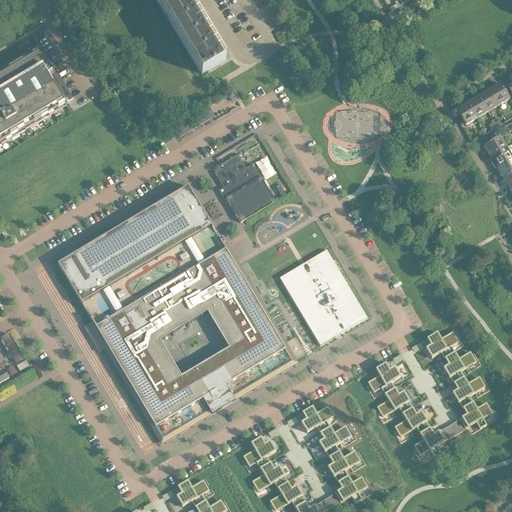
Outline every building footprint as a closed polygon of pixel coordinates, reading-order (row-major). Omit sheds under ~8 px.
[(156,0),(201,74),(207,71),(225,60),(189,0),(156,0)] [(54,67),(50,70),(46,73),(45,71),(49,68),(37,48),(30,52),(0,70),(0,145),(59,111),(59,110),(66,106),(64,104),(73,99),(64,84),(63,84),(62,81),(54,67)] [(219,92),(228,86),(225,79),(215,85),(219,92)] [(498,84),(498,85),(489,90),(498,106),(509,99),(500,84),(499,84),(499,83),(498,84)] [(487,90),(488,91),(478,97),(487,112),(498,106),(489,90),(488,91),(488,90),(487,90)] [(476,96),(477,98),(467,103),(477,119),(487,112),(478,97),(477,96),(476,96)] [(465,103),(466,104),(456,110),(465,125),(477,119),(467,103),(467,104),(466,102),(465,103)] [(195,128),(214,117),(207,105),(172,126),(179,137),(192,130),(191,128),(194,127),(195,128)] [(484,148),(485,147),(490,157),(506,148),(499,137),(484,146),(484,147),(483,147),(484,148)] [(511,151),(509,153),(506,148),(490,157),(489,158),(490,158),(491,158),(493,161),(491,162),(495,169),(497,168),(511,158),(511,151)] [(222,171),(215,175),(223,188),(221,189),(222,189),(220,190),(220,191),(219,191),(219,192),(220,193),(221,194),(222,194),(225,198),(240,223),(275,202),(260,177),(253,165),(246,169),(237,155),(219,166),(222,171)] [(511,173),(511,158),(497,168),(496,169),(496,170),(498,169),(503,179),(511,173)] [(511,173),(503,179),(504,179),(502,180),(503,180),(504,180),(510,189),(511,188),(511,173)] [(222,245),(208,220),(199,226),(187,207),(196,201),(187,187),(129,221),(167,285),(225,251),(222,245)] [(208,220),(196,201),(187,207),(199,226),(208,220)] [(92,323),(162,440),(292,362),(225,251),(167,285),(129,221),(57,264),(92,323)] [(326,251),(279,279),(320,346),(366,318),(326,251)] [(90,324),(85,326),(89,336),(94,334),(90,324)] [(433,344),(425,349),(431,359),(444,351),(447,357),(454,353),(451,347),(457,344),(451,333),(440,340),(436,333),(430,337),(433,344)] [(9,335),(0,341),(14,364),(23,359),(9,335)] [(451,363),(442,369),(449,379),(449,378),(453,384),(456,382),(463,378),(460,372),(474,364),(468,353),(458,359),(454,353),(447,357),(451,363)] [(19,372),(28,366),(25,361),(16,366),(19,372)] [(10,377),(19,372),(15,366),(7,371),(10,377)] [(379,376),(368,382),(374,393),(381,389),(384,395),(391,391),(387,385),(400,377),(394,367),(386,372),(382,366),(375,370),(379,376)] [(0,382),(9,378),(5,372),(0,375),(0,382)] [(460,388),(452,393),(458,404),(458,403),(462,409),(465,407),(472,403),(469,397),(483,388),(477,378),(467,384),(463,378),(456,382),(460,388)] [(388,401),(377,407),(383,418),(398,409),(402,415),(408,411),(408,410),(412,408),(408,403),(409,402),(403,392),(395,397),(391,391),(384,395),(388,401)] [(469,413),(459,419),(465,430),(475,424),(479,430),(486,426),(482,420),(491,414),(484,404),(476,409),(472,403),(465,407),(469,413)] [(309,418),(300,423),(306,433),(319,426),(323,432),(330,427),(326,421),(332,418),(326,407),(316,414),(312,407),(305,411),(309,418)] [(405,421),(395,427),(401,437),(416,429),(419,435),(426,431),(426,430),(429,428),(426,423),(427,422),(421,412),(412,417),(408,411),(402,415),(405,421)] [(326,438),(318,443),(324,453),(325,452),(328,458),(332,456),(339,452),(335,446),(350,438),(344,427),(333,433),(330,427),(323,432),(326,438)] [(423,441),(414,446),(420,456),(429,451),(433,458),(440,453),(436,447),(446,441),(440,430),(430,437),(426,431),(419,435),(423,441)] [(254,450),(244,456),(250,467),(256,463),(259,469),(266,465),(263,459),(275,451),(269,441),(261,446),(257,440),(250,444),(254,450)] [(335,462),(327,467),(333,478),(334,477),(337,483),(341,481),(348,477),(344,471),(359,462),(353,452),(342,458),(339,452),(332,456),(335,462)] [(263,475),(253,481),(259,492),(273,483),(277,489),(284,485),(284,484),(287,482),(284,477),(284,476),(278,466),(270,471),(266,465),(259,469),(263,475)] [(344,487),(334,494),(340,504),(351,498),(354,504),(361,500),(357,494),(366,488),(360,478),(351,483),(348,477),(341,481),(344,487)] [(184,492),(176,497),(182,507),(195,500),(198,506),(205,501),(201,495),(208,492),(201,481),(191,488),(187,481),(180,485),(184,492)] [(281,495),(270,501),(276,511),(291,503),(295,509),(301,505),(301,504),(305,502),(301,497),(302,496),(296,486),(287,491),(284,485),(277,489),(281,495)] [(202,511),(200,511),(224,511),(225,511),(219,501),(209,507),(205,501),(198,506),(202,511)]
